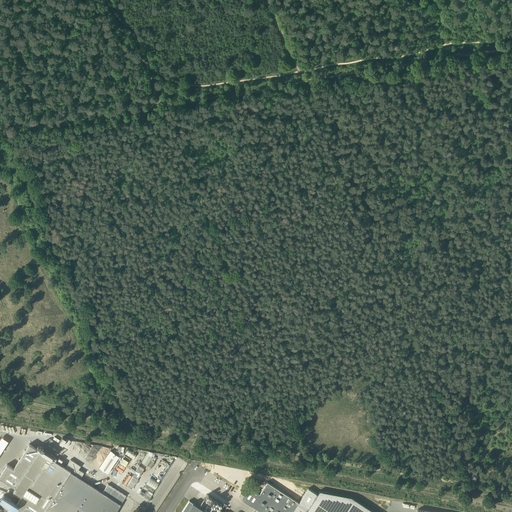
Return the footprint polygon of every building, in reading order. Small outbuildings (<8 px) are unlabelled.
[(351,398),(353,397),(357,395),(354,390),(351,391),(348,393),(351,398)] [(54,436),(53,439),(59,442),(63,444),(62,445),(67,448),(71,441),(66,438),(66,439),(62,437),(60,440),(54,436)] [(3,437),(0,441),(0,455),(9,442),(3,437)] [(115,511),(126,496),(108,484),(102,492),(80,478),(84,473),(78,469),(80,466),(70,459),(65,467),(29,444),(13,468),(7,464),(0,474),(0,478),(15,488),(13,492),(20,497),(10,511),(115,511)] [(125,453),(133,459),(136,454),(128,449),(125,453)] [(108,473),(119,456),(110,450),(99,467),(108,473)] [(147,465),(152,457),(148,454),(142,462),(147,465)] [(130,458),(125,455),(120,463),(125,466),(130,458)] [(125,467),(119,463),(118,463),(110,475),(118,480),(125,468),(125,467)] [(138,479),(140,475),(144,469),(139,466),(136,471),(135,471),(134,474),(133,476),(132,476),(133,477),(127,486),(132,489),(138,479)] [(96,476),(87,470),(83,477),(91,483),(96,476)] [(159,482),(150,477),(146,484),(155,489),(159,482)] [(251,488),(243,500),(251,506),(261,511),(374,511),(351,497),(319,491),(317,494),(308,488),(299,502),(267,482),(259,494),(251,488)] [(144,487),(153,492),(155,489),(146,484),(144,487)] [(148,500),(150,498),(140,491),(139,494),(148,500)] [(10,499),(3,510),(6,511),(9,511),(15,502),(10,499)] [(222,511),(213,506),(209,511),(207,511),(189,500),(181,511),(222,511)]
